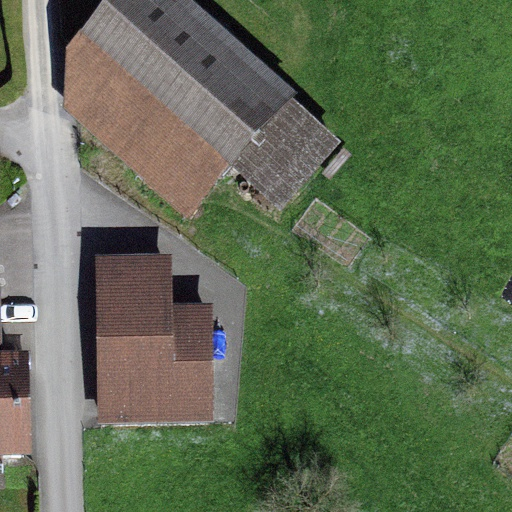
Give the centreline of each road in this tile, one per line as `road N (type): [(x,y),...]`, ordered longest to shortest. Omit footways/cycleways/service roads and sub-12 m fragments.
road 1 (residential): [(61,511),(43,135),(0,126)]
road 2 (track): [(43,135),(35,0)]
